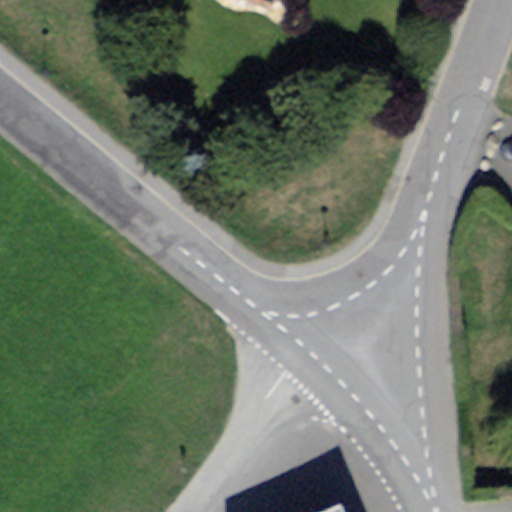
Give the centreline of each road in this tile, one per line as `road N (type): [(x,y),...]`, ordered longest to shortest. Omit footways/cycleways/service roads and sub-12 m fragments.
road 1 (unclassified): [(336,363),(404,253),(496,0)]
road 2 (residential): [(0,96),(307,342)]
road 3 (residential): [(307,342),(180,511)]
road 4 (unclassified): [(421,511),(336,363)]
